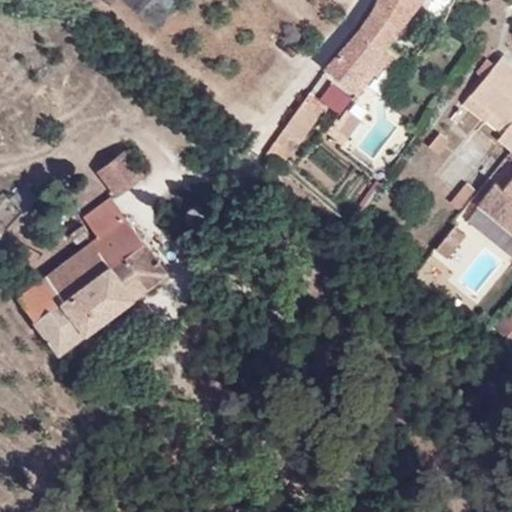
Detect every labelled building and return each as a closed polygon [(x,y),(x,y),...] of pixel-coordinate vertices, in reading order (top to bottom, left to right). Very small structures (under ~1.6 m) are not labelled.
[(124,0),(158,29),(182,0),(124,0)] [(387,46),(421,0),(377,0),(373,11),(361,28),(387,46)] [(326,67),(327,67),(355,88),(387,46),(361,28),(326,67)] [(376,76),(393,51),(387,46),(355,88),(359,92),(373,74),(376,76)] [(505,132),(500,138),(511,148),(511,63),(504,57),(496,65),(487,77),(472,95),(510,125),(505,132)] [(488,58),(479,70),(487,77),(496,65),(488,58)] [(328,103),(310,91),(302,102),(320,116),(328,103)] [(487,121),(489,118),(505,132),(510,125),(472,95),(466,103),(487,121)] [(301,140),(320,116),(302,102),(285,128),(299,139),(301,140)] [(349,137),(360,121),(347,111),(336,127),(349,137)] [(267,153),(281,165),(299,139),(285,128),(267,152),(267,153)] [(438,152),(449,139),(441,132),(431,145),(438,152)] [(117,194),(145,173),(126,150),(99,170),(117,194)] [(511,151),(511,153),(511,154),(511,178),(504,189),(495,182),(480,200),(511,225),(511,151)] [(39,183),(31,177),(11,199),(24,212),(38,195),(34,190),(39,183)] [(470,184),(457,201),(463,206),(476,189),(470,184)] [(0,195),(0,203),(5,208),(11,199),(3,192),(0,195)] [(111,196),(85,215),(100,236),(127,216),(111,196)] [(470,213),(511,246),(511,225),(480,200),(470,213)] [(204,209),(201,205),(198,205),(192,205),(187,211),(187,218),(194,222),(201,221),(204,216),(204,209)] [(100,236),(19,295),(61,351),(168,273),(127,216),(100,236)] [(466,232),(454,223),(438,244),(449,253),(466,232)] [(77,241),(89,233),(83,224),(71,232),(77,241)] [(511,315),(506,311),(495,326),(511,338),(511,315)]
